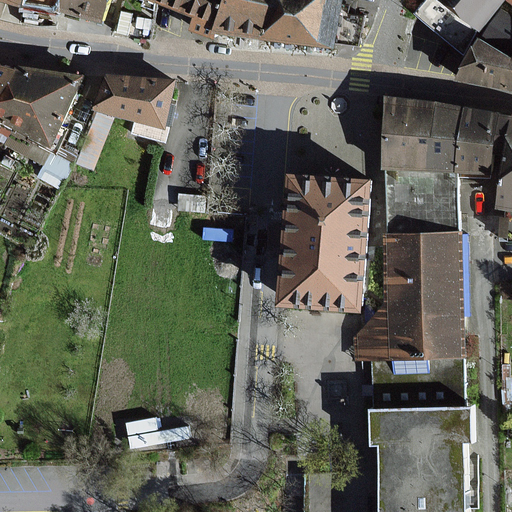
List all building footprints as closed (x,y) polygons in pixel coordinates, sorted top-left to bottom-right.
[(29,0),(60,11),(63,0),(29,0)] [(100,25),(109,0),(63,0),(60,11),(100,25)] [(192,17),(216,25),(225,0),(163,0),(161,6),(192,17)] [(225,0),(216,25),(264,36),(279,0),(225,0)] [(341,0),(279,0),(264,36),(333,46),(341,0)] [(477,30),(443,0),(426,0),(416,12),(464,54),(477,30)] [(443,0),(477,30),(504,0),(443,0)] [(511,16),(501,11),(480,36),(511,55),(511,16)] [(511,55),(480,36),(458,79),(511,90),(511,55)] [(0,118),(52,145),(83,77),(19,65),(16,71),(0,98),(0,118)] [(0,98),(16,71),(0,66),(0,98)] [(100,110),(115,114),(166,127),(176,80),(149,78),(121,76),(109,75),(96,109),(100,110)] [(386,169),(429,170),(436,103),(388,98),(385,123),(384,140),(381,168),(386,169)] [(429,170),(457,173),(465,107),(436,103),(429,170)] [(457,173),(459,173),(503,175),(511,118),(511,115),(465,107),(457,173)] [(94,169),(115,114),(100,110),(79,162),(94,169)] [(511,118),(503,175),(499,205),(511,207),(511,118)] [(364,312),(375,176),(287,169),(276,305),(364,312)] [(429,170),(386,169),(388,234),(460,232),(459,173),(457,173),(429,170)] [(464,231),(460,232),(388,234),(385,234),(387,301),(388,333),(355,334),(355,352),(356,360),(373,359),(375,409),(371,409),(372,445),(380,445),(380,466),(381,507),(381,511),(472,511),(469,404),(468,355),(464,231)] [(381,511),(381,507),(380,466),(356,467),(307,468),(307,511),(381,511)]
